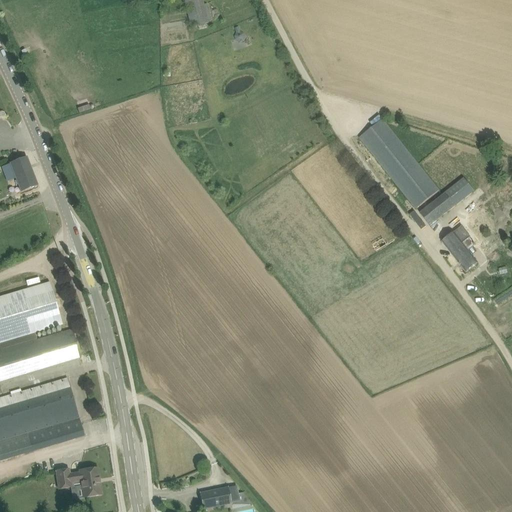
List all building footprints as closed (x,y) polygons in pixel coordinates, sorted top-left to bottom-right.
[(208,23),(202,0),(184,0),(191,27),(208,23)] [(239,27),(235,28),(236,33),(234,37),(236,40),(239,42),(243,41),(245,37),(244,34),(240,32),(239,27)] [(360,138),(416,209),(439,191),(382,120),(366,133),(363,129),(359,132),(362,136),(360,138)] [(37,186),(26,158),(10,164),(21,192),(37,186)] [(437,220),(448,212),(456,206),(475,191),(464,177),(445,193),(446,193),(420,213),(437,234),(444,229),(437,220)] [(499,195),(507,200),(511,191),(511,187),(506,184),(499,195)] [(479,263),(469,251),(476,245),(471,238),(471,237),(462,226),(454,232),(442,242),(451,253),(466,272),(479,263)] [(355,266),(346,263),(344,272),(352,274),(355,266)] [(0,343),(51,328),(61,326),(48,283),(39,286),(0,297),(0,343)] [(72,329),(0,351),(0,382),(81,358),(72,329)] [(0,442),(27,434),(79,419),(67,379),(0,398),(0,442)] [(79,419),(27,434),(32,452),(85,436),(79,419)] [(69,470),(56,472),(59,490),(72,488),(71,483),(81,482),(82,490),(85,489),(86,498),(102,495),(98,468),(79,471),(80,473),(70,475),(69,470)] [(228,487),(199,493),(202,511),(231,505),(231,504),(240,503),(237,486),(228,488),(228,487)]
